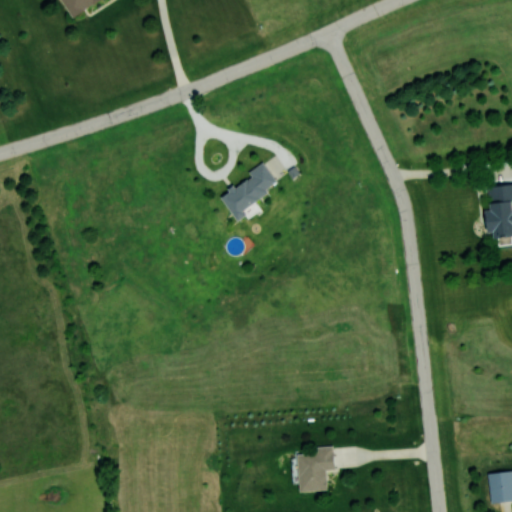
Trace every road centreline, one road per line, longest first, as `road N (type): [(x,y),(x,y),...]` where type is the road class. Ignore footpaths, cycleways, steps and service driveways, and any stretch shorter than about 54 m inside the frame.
road 1 (residential): [(332,34),(410,213),(444,511)]
road 2 (residential): [(407,0),(162,104),(0,153)]
